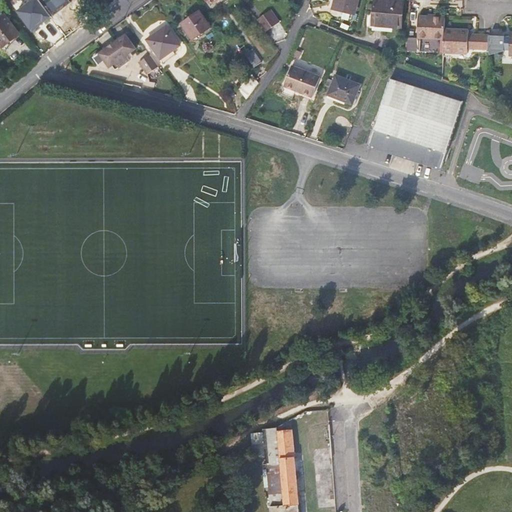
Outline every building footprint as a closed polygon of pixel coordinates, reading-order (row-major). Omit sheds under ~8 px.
[(30,0),(17,9),(32,31),(53,17),(40,0),(30,0)] [(69,0),(48,0),(47,1),(55,11),(70,0),(69,0)] [(350,20),(352,14),(354,14),(357,0),(335,0),(333,9),(341,11),(339,17),(350,20)] [(374,0),(372,17),(372,26),(400,29),(402,3),(374,0)] [(198,13),(182,25),(192,40),(209,28),(198,13)] [(272,14),(264,19),(273,32),(281,26),(272,14)] [(0,19),(0,43),(2,47),(18,36),(4,17),(0,19)] [(264,19),(259,23),(268,35),(273,32),(264,19)] [(419,41),(445,43),(446,29),(447,22),(421,20),(419,41)] [(166,27),(147,40),(160,60),(179,46),(166,27)] [(470,49),(490,51),(491,37),(471,36),(471,31),(446,29),(445,43),(444,51),(469,54),(470,49)] [(125,35),(93,59),(98,67),(104,62),(109,69),(116,64),(119,69),(130,60),(127,56),(135,49),(125,35)] [(418,51),(419,37),(408,36),(408,51),(418,51)] [(511,58),(511,39),(491,37),(490,51),(511,53),(511,58)] [(251,50),(244,55),(253,68),(260,63),(251,50)] [(158,68),(149,56),(138,64),(147,76),(158,68)] [(318,79),(290,68),(282,88),(310,99),(318,79)] [(237,90),(246,100),(255,88),(258,84),(250,73),(237,90)] [(360,86),(335,76),(328,96),(353,106),(360,86)] [(390,81),(368,147),(439,171),(461,104),(390,81)] [(360,129),(352,126),(346,142),(353,145),(360,129)] [(278,431),(278,428),(264,429),(264,433),(252,435),(253,439),(264,439),(265,443),(260,443),(261,448),(265,448),(267,464),(268,464),(270,486),(269,487),(271,511),(299,511),(291,430),(278,431)] [(391,511),(388,436),(363,437),(366,511),(391,511)]
